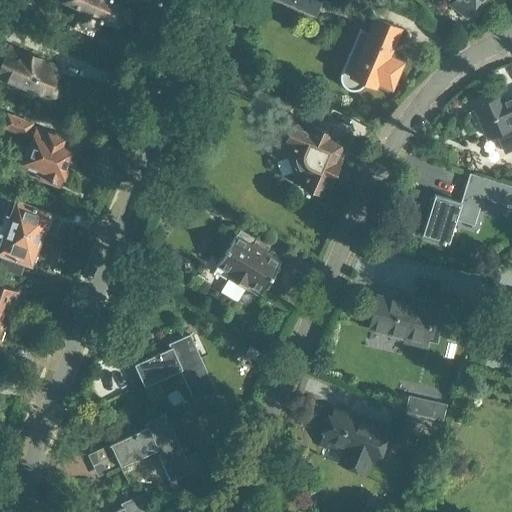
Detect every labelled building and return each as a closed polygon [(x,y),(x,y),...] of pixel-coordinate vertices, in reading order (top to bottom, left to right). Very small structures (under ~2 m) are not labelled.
[(62,0),(83,10),(80,17),(79,16),(78,18),(98,27),(99,25),(98,25),(100,21),(101,21),(102,19),(118,27),(118,26),(120,26),(124,27),(126,26),(129,25),(131,23),(132,22),(133,19),(133,17),(133,15),(132,12),(131,9),(128,7),(127,7),(127,6),(114,0),(62,0)] [(319,0),(289,0),(315,12),(319,0)] [(364,11),(369,0),(343,0),(338,13),(350,18),(354,7),(364,11)] [(453,0),(451,4),(468,17),(481,0),(453,0)] [(366,85),(367,83),(375,86),(377,81),(384,85),(394,82),(399,70),(396,60),(388,57),(401,28),(376,17),(370,32),(360,28),(343,68),(342,70),(341,71),(341,73),(341,75),(341,77),(341,80),(342,82),(343,83),(345,86),(346,87),(349,88),(350,89),(352,89),(354,90),(356,90),(358,89),(361,89),(362,88),(365,86),(366,85)] [(0,60),(3,62),(0,68),(0,77),(50,98),(51,98),(54,98),(57,97),(58,95),(60,93),(60,90),(60,88),(60,86),(59,83),(57,81),(55,81),(59,73),(55,71),(58,65),(9,46),(8,47),(0,44),(0,60)] [(257,95),(256,98),(267,102),(274,87),(263,82),(257,95)] [(511,96),(502,101),(500,97),(475,107),(488,138),(498,134),(506,152),(511,149),(511,96)] [(304,111),(325,120),(327,120),(331,109),(309,100),(304,111)] [(23,165),(22,166),(43,174),(41,177),(60,185),(63,176),(66,175),(68,169),(66,167),(69,160),(71,160),(74,154),(72,152),(76,144),(32,127),(33,123),(8,113),(3,127),(28,136),(33,138),(29,148),(20,145),(15,146),(11,157),(14,162),(23,165)] [(295,121),(292,120),(289,129),(283,143),(285,143),(285,142),(291,144),(290,146),(294,148),(293,149),(292,151),(292,153),(291,155),(291,157),(292,159),(292,161),(293,163),(294,165),(295,167),(296,168),(297,170),(299,171),(300,172),(304,174),(302,177),(304,178),(301,184),(300,184),(299,186),(322,196),(323,193),(322,193),(326,184),(331,186),(342,160),(337,158),(344,143),(333,139),(335,135),(309,123),(307,128),(294,123),(295,121)] [(473,226),(479,209),(483,196),(511,205),(511,185),(476,174),(466,204),(435,195),(434,199),(431,198),(428,208),(430,209),(422,235),(441,241),(441,242),(444,243),(444,242),(448,243),(455,221),(473,226)] [(11,199),(2,225),(40,238),(43,229),(46,230),(52,214),(11,199)] [(36,250),(40,238),(2,225),(0,224),(0,252),(30,264),(31,261),(35,260),(38,253),(36,250)] [(267,249),(256,242),(257,240),(240,230),(236,236),(235,235),(219,261),(209,255),(196,277),(237,302),(246,307),(256,290),(261,293),(280,262),(265,253),(267,249)] [(0,313),(8,316),(17,290),(0,283),(0,313)] [(377,295),(369,328),(406,337),(405,341),(425,346),(431,320),(469,329),(475,306),(444,298),(440,312),(434,310),(434,309),(377,295)] [(170,343),(172,347),(135,364),(145,386),(180,370),(194,401),(216,391),(215,387),(222,384),(216,373),(209,376),(190,334),(170,343)] [(260,343),(242,335),(238,344),(256,352),(260,343)] [(444,421),(448,405),(432,401),(428,417),(444,421)] [(340,418),(332,415),(331,417),(327,418),(323,428),(325,431),(320,446),(324,447),(327,441),(346,449),(340,464),(364,474),(370,459),(374,460),(382,440),(411,452),(423,420),(401,411),(393,430),(386,427),(385,430),(342,413),(340,418)] [(195,452),(186,456),(166,414),(159,417),(145,423),(147,427),(111,444),(121,466),(156,450),(170,481),(178,497),(187,494),(179,477),(192,471),(196,479),(206,475),(195,452)] [(150,511),(142,493),(122,503),(124,507),(113,511),(150,511)]
